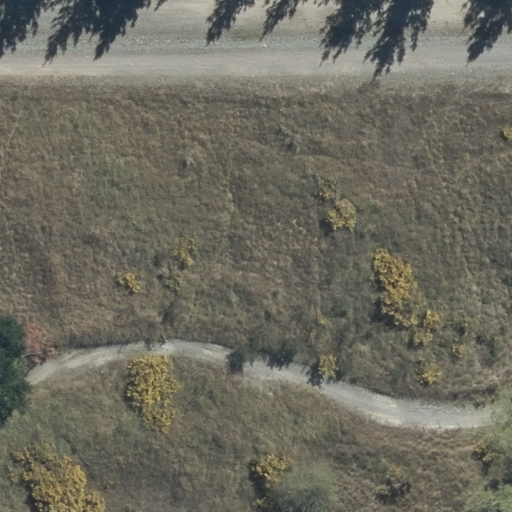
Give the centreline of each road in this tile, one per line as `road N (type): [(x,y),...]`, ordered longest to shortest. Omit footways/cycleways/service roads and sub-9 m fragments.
road 1 (track): [(511,407),(390,410),(193,349),(80,360),(0,380)]
road 2 (track): [(0,1),(511,1)]
